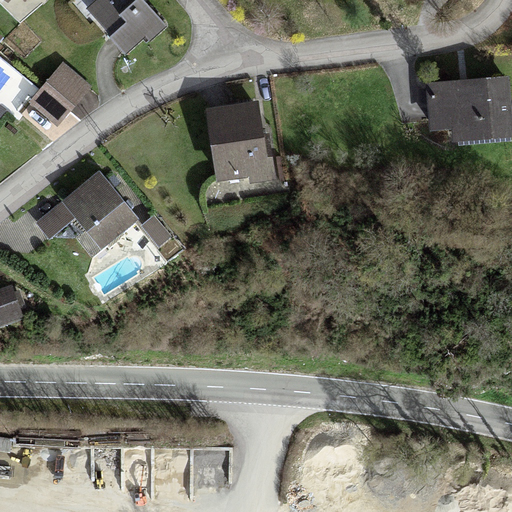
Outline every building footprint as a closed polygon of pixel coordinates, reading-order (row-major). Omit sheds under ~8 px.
[(139,0),(91,0),(84,6),(127,56),(162,27),(139,0)] [(62,63),(28,104),(57,127),(91,86),(62,63)] [(508,137),(502,77),(428,84),(432,124),(458,121),(459,141),(508,137)] [(259,100),(209,107),(219,179),(268,172),(259,100)] [(99,172),(64,199),(100,246),(135,219),(99,172)] [(37,224),(49,240),(73,221),(61,205),(37,224)] [(154,215),(140,225),(158,248),(171,238),(154,215)] [(0,325),(28,316),(18,290),(13,292),(11,286),(0,290),(0,325)]
